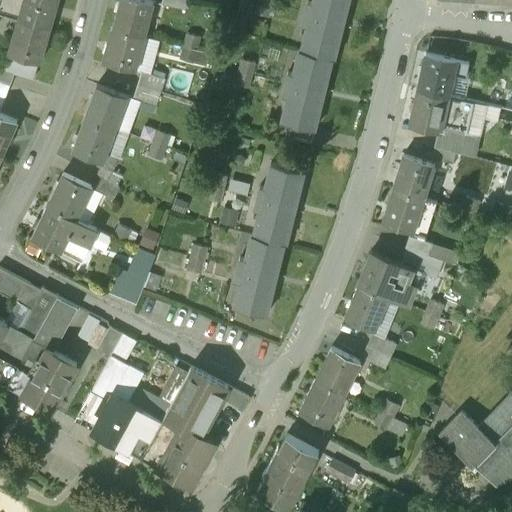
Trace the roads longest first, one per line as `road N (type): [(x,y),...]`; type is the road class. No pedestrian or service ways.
road 1 (residential): [(270,389),(343,227),(400,7)]
road 2 (residential): [(270,389),(0,251)]
road 3 (residential): [(0,225),(42,150),(97,0)]
road 4 (residential): [(0,409),(184,511)]
road 5 (residential): [(208,511),(270,389)]
